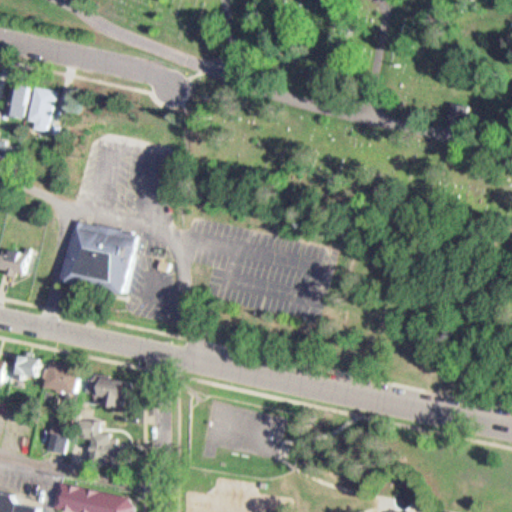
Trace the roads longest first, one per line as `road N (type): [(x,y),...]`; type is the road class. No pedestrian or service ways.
road 1 (residential): [(511,425),(0,314)]
road 2 (residential): [(0,37),(137,68),(173,85)]
road 3 (residential): [(167,511),(174,351)]
